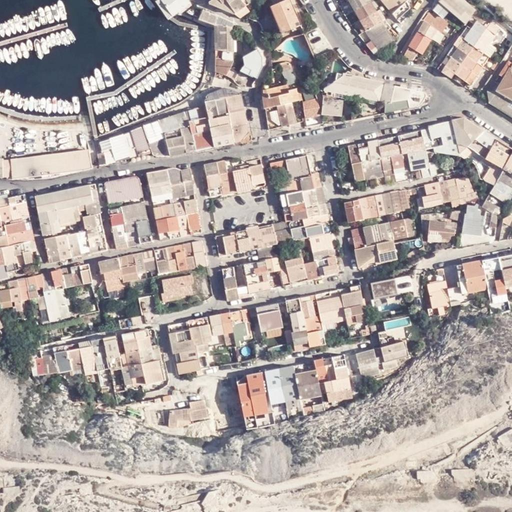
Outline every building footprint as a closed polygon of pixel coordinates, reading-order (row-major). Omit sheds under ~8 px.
[(157,3),(169,20),(173,17),(160,0),(157,3)] [(161,0),(160,0),(173,17),(191,4),(187,0),(161,0)] [(235,16),(246,8),(241,0),(217,0),(211,5),(235,16)] [(291,0),(289,0),(272,7),(283,35),(303,27),(291,0)] [(351,0),(350,1),(355,10),(370,1),(369,0),(351,0)] [(394,11),(384,0),(379,0),(391,14),(394,11)] [(384,0),(394,11),(395,12),(406,3),(403,0),(384,0)] [(477,9),(464,0),(440,0),(432,12),(433,13),(443,20),(448,14),(466,25),(477,9)] [(355,10),(361,21),(376,12),(370,1),(355,10)] [(399,17),(409,10),(406,3),(395,12),(399,17)] [(235,16),(240,19),(249,12),(246,8),(235,16)] [(379,10),(376,12),(381,23),(385,20),(379,10)] [(394,11),(391,14),(396,21),(399,17),(395,12),(394,11)] [(198,23),(208,25),(216,27),(217,26),(218,19),(203,12),(198,23)] [(368,32),(381,23),(376,12),(361,21),(368,32)] [(431,16),(429,14),(423,21),(425,22),(438,32),(445,21),(443,20),(433,13),(431,16)] [(218,19),(217,26),(234,29),(232,26),(218,19)] [(471,31),(477,23),(474,20),(467,28),(471,31)] [(361,21),(357,23),(363,34),(368,32),(361,21)] [(449,23),(445,21),(438,32),(441,34),(449,23)] [(481,37),(487,29),(478,21),(477,23),(471,31),(481,37)] [(501,28),(492,21),(487,29),(496,34),(501,28)] [(419,32),(432,40),(438,32),(425,22),(419,32)] [(374,42),(388,32),(381,23),(368,32),(374,42)] [(217,26),(216,27),(217,51),(234,53),(234,29),(217,26)] [(461,37),(465,40),(471,31),(467,28),(461,37)] [(496,34),(487,29),(481,37),(490,44),(496,34)] [(475,46),(481,37),(471,31),(465,40),(475,46)] [(374,42),(379,52),(393,41),(388,32),(374,42)] [(432,40),(419,32),(409,46),(406,50),(419,59),(424,49),(426,50),(432,40)] [(461,37),(455,46),(458,49),(465,40),(461,37)] [(490,44),(481,37),(475,46),(484,52),(490,44)] [(458,49),(468,56),(475,46),(465,40),(458,49)] [(366,45),(375,55),(379,52),(374,42),(366,45)] [(490,56),(495,47),(490,44),(484,52),(490,56)] [(455,46),(448,56),(452,58),(458,49),(455,46)] [(468,56),(477,62),(484,52),(475,46),(468,56)] [(258,49),(245,56),(246,66),(242,72),(258,79),(263,67),(262,57),(258,49)] [(458,49),(452,58),(462,65),(468,56),(458,49)] [(234,53),(217,51),(217,59),(233,62),(234,53)] [(471,71),(464,81),(470,85),(476,75),(482,66),(490,56),(484,52),(477,62),(471,71)] [(448,56),(439,71),(443,73),(446,68),(452,58),(448,56)] [(462,65),(471,71),(477,62),(468,56),(462,65)] [(452,58),(446,68),(455,74),(462,65),(452,58)] [(233,62),(217,59),(217,72),(227,76),(232,67),(233,62)] [(490,93),(491,103),(511,116),(511,69),(511,67),(511,63),(510,62),(490,93)] [(464,81),(471,71),(462,65),(455,74),(464,81)] [(239,75),(232,67),(227,76),(232,78),(235,82),(239,75)] [(287,68),(279,72),(280,77),(291,74),(287,68)] [(443,73),(453,79),(455,74),(446,68),(443,73)] [(412,91),(322,72),(313,86),(320,92),(328,95),(328,99),(336,100),(337,94),(368,100),(367,104),(381,108),(383,104),(395,107),(411,110),(410,102),(412,91)] [(288,90),(283,91),(284,95),(290,94),(294,93),(300,91),(299,87),(288,90)] [(300,91),(294,93),(297,103),(302,103),(300,91)] [(426,94),(412,91),(410,102),(411,110),(422,108),(425,104),(428,99),(428,98),(428,97),(428,96),(427,95),(427,94),(426,94)] [(269,99),(271,109),(279,107),(292,104),(290,94),(284,95),(269,99)] [(208,108),(210,118),(211,121),(231,117),(232,125),(235,144),(241,143),(250,134),(242,96),(222,100),(206,103),(208,108)] [(345,102),(345,101),(336,100),(325,99),(323,118),(343,120),(345,102)] [(319,103),(304,107),(307,122),(323,118),(319,103)] [(292,104),(279,107),(280,111),(283,125),(284,128),(297,124),(292,104)] [(354,110),(352,110),(353,124),(377,118),(375,108),(354,110)] [(283,125),(280,111),(272,113),(274,122),(281,126),(283,125)] [(191,125),(200,122),(197,112),(188,115),(191,125)] [(181,129),(191,125),(188,115),(144,129),(149,139),(181,129)] [(231,117),(211,121),(212,130),(232,125),(231,117)] [(460,153),(467,147),(474,140),(485,131),(464,117),(452,121),(460,153)] [(211,121),(210,118),(208,119),(200,122),(191,125),(193,137),(212,132),(212,130),(211,121)] [(460,154),(460,153),(452,121),(431,126),(431,128),(435,148),(436,153),(461,157),(460,154)] [(191,125),(181,129),(149,139),(149,141),(154,155),(157,157),(172,156),(188,154),(197,152),(193,137),(191,125)] [(232,125),(212,130),(212,132),(216,148),(235,144),(232,125)] [(431,128),(422,131),(426,151),(435,148),(431,128)] [(136,145),(147,140),(143,129),(132,133),(136,145)] [(426,151),(422,131),(411,133),(415,153),(426,151)] [(485,147),(492,136),(485,131),(474,140),(485,147)] [(212,132),(193,137),(197,152),(216,148),(212,132)] [(115,152),(136,145),(132,133),(113,141),(115,152)] [(408,155),(415,153),(411,133),(399,137),(403,154),(403,156),(408,155)] [(490,150),(497,139),(492,136),(485,147),(490,150)] [(403,154),(399,137),(378,141),(381,158),(391,157),(403,154)] [(485,158),(494,164),(501,152),(505,145),(501,142),(497,139),(490,150),(485,158)] [(152,154),(147,140),(136,145),(140,157),(152,154)] [(467,147),(485,158),(490,150),(485,147),(474,140),(467,147)] [(99,156),(100,158),(107,155),(115,152),(113,141),(103,145),(103,154),(99,156)] [(372,161),(381,158),(378,141),(369,144),(369,148),(372,161)] [(140,157),(136,145),(115,152),(117,163),(140,157)] [(501,152),(509,158),(511,153),(511,149),(509,148),(505,145),(501,152)] [(362,163),(372,161),(369,148),(360,150),(362,163)] [(352,165),(362,163),(360,150),(350,152),(352,165)] [(51,176),(48,167),(51,167),(53,175),(94,169),(90,151),(12,160),(14,178),(14,180),(51,176)] [(423,169),(430,168),(430,165),(426,151),(415,153),(408,155),(412,171),(413,171),(423,169)] [(117,163),(115,152),(107,155),(109,165),(117,163)] [(494,164),(503,170),(509,158),(501,152),(494,164)] [(394,169),(403,168),(406,167),(403,156),(403,154),(391,157),(394,169)] [(109,165),(107,155),(100,158),(101,167),(109,165)] [(412,171),(408,155),(403,156),(406,167),(403,168),(404,172),(412,171)] [(301,179),(311,177),(311,175),(307,156),(299,158),(302,169),(289,171),(291,181),(301,179)] [(384,171),(394,169),(391,157),(381,158),(384,171)] [(302,169),(299,158),(286,161),(287,166),(289,171),(302,169)] [(374,173),(384,171),(381,158),(372,161),(374,173)] [(511,159),(509,158),(503,170),(511,175),(511,159)] [(0,177),(14,178),(12,160),(0,159),(0,177)] [(287,166),(286,161),(269,164),(271,174),(277,174),(277,169),(287,166)] [(365,175),(374,173),(372,161),(362,163),(365,175)] [(227,172),(226,163),(217,164),(219,174),(227,172)] [(355,177),(365,175),(362,163),(352,165),(355,177)] [(204,167),(207,177),(219,174),(217,164),(204,167)] [(485,182),(494,188),(498,180),(503,170),(494,164),(485,182)] [(265,185),(261,165),(248,168),(253,188),(264,187),(265,185)] [(235,185),(237,192),(253,188),(248,168),(233,171),(232,172),(235,185)] [(424,178),(432,176),(430,168),(423,169),(424,178)] [(185,183),(183,172),(176,169),(168,170),(171,185),(185,183)] [(416,180),(424,178),(423,169),(413,171),(416,180)] [(171,185),(168,170),(148,175),(154,203),(172,199),(170,186),(171,185)] [(191,170),(183,172),(185,183),(193,181),(191,170)] [(498,180),(511,189),(511,175),(503,170),(498,180)] [(219,174),(221,187),(235,185),(232,172),(227,172),(219,174)] [(207,177),(209,189),(221,187),(219,174),(207,177)] [(311,177),(314,189),(321,188),(318,174),(311,175),(311,177)] [(136,177),(110,182),(108,182),(106,183),(106,186),(109,203),(143,197),(140,179),(139,178),(136,177)] [(301,179),(291,181),(293,193),(303,192),(314,189),(311,177),(301,179)] [(466,178),(457,180),(458,187),(467,185),(466,178)] [(457,180),(448,182),(449,189),(458,187),(457,180)] [(494,188),(511,199),(511,197),(511,189),(498,180),(494,188)] [(193,181),(185,183),(187,196),(195,194),(193,181)] [(286,182),(278,184),(281,196),(288,195),(286,182)] [(448,182),(439,185),(440,188),(441,191),(449,189),(448,182)] [(187,196),(185,183),(171,185),(170,186),(172,199),(175,198),(187,196)] [(96,184),(91,186),(94,202),(99,202),(96,184)] [(235,185),(221,187),(223,195),(237,192),(235,185)] [(458,187),(461,200),(470,198),(467,185),(458,187)] [(91,186),(56,194),(60,211),(79,206),(94,202),(91,186)] [(221,187),(209,189),(211,197),(223,195),(221,187)] [(449,189),(452,202),(461,200),(458,187),(449,189)] [(314,189),(318,207),(325,206),(321,188),(314,189)] [(426,190),(430,207),(444,205),(444,203),(441,191),(440,188),(426,190)] [(306,203),(307,210),(318,207),(314,189),(303,192),(306,203)] [(441,191),(444,203),(452,202),(449,189),(441,191)] [(288,195),(291,207),(306,203),(303,192),(293,193),(288,195)] [(57,210),(53,194),(36,198),(40,214),(57,210)] [(281,196),(284,209),(291,207),(288,195),(281,196)] [(27,196),(11,200),(12,206),(28,202),(27,196)] [(403,212),(411,210),(408,196),(400,198),(403,212)] [(395,213),(403,212),(400,198),(392,200),(395,213)] [(487,199),(482,206),(496,217),(501,209),(487,199)] [(12,206),(11,200),(0,202),(0,205),(1,209),(12,206)] [(199,213),(196,200),(186,202),(188,215),(199,213)] [(387,215),(395,213),(392,200),(384,201),(387,215)] [(377,203),(379,217),(387,215),(384,201),(377,203)] [(28,202),(12,206),(15,221),(24,219),(31,218),(28,202)] [(94,202),(79,206),(80,216),(84,216),(85,218),(97,214),(94,202)] [(186,202),(175,205),(178,218),(179,217),(188,215),(186,202)] [(291,207),(292,215),(307,212),(307,210),(306,203),(291,207)] [(368,205),(372,219),(379,217),(377,203),(368,205)] [(138,223),(150,221),(147,205),(135,208),(138,223)] [(178,218),(175,205),(168,206),(170,219),(172,219),(178,218)] [(360,207),(363,221),(372,219),(368,205),(360,207)] [(468,205),(467,210),(466,214),(465,214),(462,229),(476,231),(476,235),(482,235),(485,217),(481,216),(482,211),(476,209),(468,205)] [(15,221),(12,206),(1,209),(3,224),(7,223),(15,221)] [(79,206),(60,211),(61,221),(80,216),(79,206)] [(170,219),(168,206),(162,207),(164,220),(170,219)] [(318,207),(321,217),(328,216),(325,206),(318,207)] [(162,207),(155,209),(157,221),(164,220),(162,207)] [(284,209),(285,216),(292,215),(291,207),(284,209)] [(307,210),(307,212),(309,219),(321,217),(318,207),(307,210)] [(347,210),(350,223),(363,221),(360,207),(347,210)] [(126,226),(138,223),(135,208),(123,210),(126,226)] [(57,210),(40,214),(43,226),(60,222),(57,210)] [(123,210),(112,212),(115,228),(126,226),(123,210)] [(292,215),(294,222),(304,221),(309,219),(307,212),(292,215)] [(201,226),(199,213),(188,215),(190,228),(201,226)] [(85,218),(86,225),(87,230),(99,228),(97,214),(85,218)] [(188,215),(179,217),(181,230),(190,228),(188,215)] [(292,215),(285,216),(287,224),(289,223),(294,222),(292,215)] [(80,216),(61,221),(64,231),(86,225),(85,218),(84,216),(80,216)] [(321,217),(322,226),(329,225),(328,216),(321,217)] [(179,217),(178,218),(172,219),(175,231),(181,230),(179,217)] [(304,221),(304,227),(305,230),(322,226),(321,217),(309,219),(304,221)] [(24,219),(15,221),(7,223),(8,227),(25,224),(24,219)] [(164,220),(157,221),(161,233),(175,232),(175,231),(172,219),(170,219),(164,220)] [(413,219),(405,221),(410,238),(417,237),(413,219)] [(153,236),(150,221),(138,223),(141,239),(153,236)] [(289,223),(291,230),(304,227),(304,221),(294,222),(289,223)] [(395,242),(398,241),(410,238),(405,221),(391,223),(393,230),(395,242)] [(60,222),(43,226),(44,232),(61,229),(60,222)] [(446,224),(432,222),(430,235),(430,243),(443,244),(454,245),(455,241),(456,232),(445,231),(446,224)] [(141,239),(138,223),(126,226),(129,241),(141,239)] [(287,224),(281,225),(282,232),(291,230),(289,223),(287,224)] [(391,223),(379,226),(381,233),(393,230),(391,223)] [(27,232),(25,224),(8,227),(9,237),(27,232)] [(281,225),(273,227),(274,234),(276,233),(282,232),(281,225)] [(329,225),(322,226),(324,236),(331,234),(329,225)] [(129,241),(126,226),(115,228),(118,243),(129,241)] [(201,226),(190,228),(192,235),(202,233),(201,226)] [(322,226),(305,230),(307,239),(310,239),(324,236),(322,226)] [(379,226),(371,228),(373,235),(381,233),(379,226)] [(0,238),(9,237),(8,227),(4,227),(0,228),(0,238)] [(259,229),(262,249),(277,246),(278,246),(276,233),(274,234),(273,227),(259,229)] [(291,230),(295,243),(296,242),(300,241),(307,239),(305,230),(304,227),(291,230)] [(101,236),(99,228),(87,230),(87,231),(89,231),(91,238),(101,236)] [(190,228),(181,230),(183,237),(192,235),(190,228)] [(371,228),(364,230),(366,237),(373,235),(371,228)] [(61,229),(44,232),(46,239),(57,237),(63,235),(61,229)] [(258,250),(262,249),(259,229),(247,232),(249,239),(251,251),(258,250)] [(175,231),(175,232),(176,238),(183,237),(181,230),(175,231)] [(282,232),(284,244),(295,243),(291,230),(282,232)] [(364,230),(352,232),(354,239),(366,237),(364,230)] [(383,244),(385,244),(386,244),(394,242),(395,242),(393,230),(381,233),(383,244)] [(89,231),(87,231),(78,233),(82,250),(92,248),(91,238),(89,231)] [(36,242),(34,232),(27,232),(9,237),(12,247),(16,247),(25,244),(36,242)] [(175,232),(161,233),(162,241),(176,238),(175,232)] [(237,241),(249,239),(247,232),(236,234),(237,241)] [(276,233),(278,246),(284,244),(282,232),(276,233)] [(82,250),(78,233),(73,235),(73,233),(68,235),(72,252),(82,250)] [(375,246),(383,244),(381,233),(373,235),(375,246)] [(236,234),(224,236),(225,243),(227,256),(239,254),(237,241),(236,234)] [(331,234),(324,236),(326,244),(333,243),(331,234)] [(72,252),(68,235),(63,235),(57,237),(61,255),(72,252)] [(366,237),(368,247),(375,246),(373,235),(366,237)] [(103,246),(101,236),(91,238),(92,248),(103,246)] [(154,243),(153,236),(141,239),(143,245),(154,243)] [(216,238),(218,245),(225,243),(224,236),(216,238)] [(324,236),(310,239),(312,247),(326,244),(324,236)] [(12,247),(9,237),(0,238),(0,249),(4,249),(12,247)] [(61,255),(57,237),(46,239),(50,257),(61,255)] [(354,239),(356,250),(367,248),(368,247),(366,237),(354,239)] [(143,245),(141,239),(129,241),(131,248),(143,245)] [(237,241),(239,254),(251,251),(249,239),(237,241)] [(307,239),(300,241),(301,248),(312,247),(310,239),(307,239)] [(131,248),(129,241),(118,243),(120,250),(131,248)] [(380,257),(382,263),(403,259),(398,241),(395,242),(394,242),(386,244),(385,244),(386,250),(379,252),(380,257)] [(36,242),(25,244),(29,264),(33,263),(31,253),(31,250),(38,249),(36,242)] [(205,242),(195,244),(196,250),(206,249),(205,242)] [(218,245),(220,257),(227,256),(225,243),(218,245)] [(333,243),(326,244),(327,252),(335,250),(333,243)] [(29,264),(25,244),(16,247),(20,264),(20,270),(30,268),(29,264)] [(103,246),(92,248),(94,253),(109,250),(107,244),(103,246)] [(195,244),(186,246),(187,253),(196,250),(195,244)] [(326,244),(312,247),(313,255),(327,252),(326,244)] [(371,259),(380,257),(379,252),(386,250),(385,244),(383,244),(375,246),(368,247),(367,248),(367,249),(369,259),(371,259)] [(262,249),(258,250),(261,262),(264,261),(266,261),(279,258),(277,246),(262,249)] [(16,247),(12,247),(4,249),(8,266),(20,264),(16,247)] [(92,248),(82,250),(83,256),(94,253),(92,248)] [(177,248),(169,249),(169,256),(178,254),(177,248)] [(360,268),(373,266),(371,259),(369,259),(367,249),(367,248),(356,250),(360,268)] [(4,249),(0,249),(0,268),(8,266),(4,249)] [(157,252),(158,259),(169,256),(169,249),(157,252)] [(206,249),(196,250),(198,263),(209,261),(206,249)] [(196,250),(187,253),(190,264),(198,263),(196,250)] [(335,250),(327,252),(330,260),(336,259),(335,250)] [(73,258),(72,252),(61,255),(62,261),(73,258)] [(157,252),(146,255),(147,261),(158,259),(157,252)] [(327,252),(313,255),(314,264),(318,263),(330,260),(327,252)] [(187,253),(178,254),(181,266),(190,264),(187,253)] [(169,256),(172,268),(181,266),(178,254),(169,256)] [(62,261),(61,255),(50,257),(51,263),(62,261)] [(146,255),(137,256),(139,263),(147,261),(146,255)] [(137,256),(122,260),(122,266),(139,263),(137,256)] [(158,259),(161,271),(172,268),(169,256),(158,259)] [(511,256),(501,259),(507,290),(511,288),(511,256)] [(373,266),(382,263),(380,257),(371,259),(373,266)] [(269,273),(282,271),(279,258),(266,261),(269,273)] [(290,268),(286,269),(290,283),(308,278),(306,266),(304,258),(289,262),(290,268)] [(147,261),(149,273),(161,271),(158,259),(147,261)] [(336,259),(330,260),(331,268),(338,266),(336,259)] [(494,298),(508,296),(507,290),(501,259),(485,262),(490,290),(491,299),(494,298)] [(122,260),(102,264),(105,283),(107,283),(109,294),(119,292),(120,300),(127,299),(126,283),(125,278),(122,266),(122,260)] [(330,260),(318,263),(319,270),(331,268),(330,260)] [(147,261),(139,263),(140,275),(149,273),(147,261)] [(261,262),(245,266),(246,277),(248,277),(267,272),(264,261),(261,262)] [(490,290),(485,262),(465,266),(470,294),(490,290)] [(139,263),(122,266),(125,278),(140,275),(139,263)] [(314,264),(311,264),(314,279),(320,277),(319,270),(318,263),(314,264)] [(8,266),(9,273),(20,270),(20,264),(8,266)] [(314,279),(311,264),(306,266),(309,280),(314,279)] [(0,275),(9,273),(8,266),(0,268),(0,275)] [(470,294),(465,266),(459,267),(462,287),(464,295),(470,294)] [(235,267),(223,270),(226,284),(237,283),(235,267)] [(319,270),(320,277),(333,274),(331,268),(319,270)] [(286,269),(282,271),(284,284),(290,283),(286,269)] [(65,271),(54,274),(56,280),(65,277),(65,271)] [(92,272),(84,274),(86,285),(95,284),(92,272)] [(249,286),(251,286),(269,281),(267,274),(267,272),(248,277),(249,286)] [(9,273),(0,275),(0,281),(9,281),(9,273)] [(84,274),(75,275),(78,287),(86,285),(84,274)] [(75,275),(65,277),(68,290),(78,287),(75,275)] [(195,276),(176,279),(179,292),(194,289),(193,284),(197,283),(195,276)] [(29,280),(29,282),(30,287),(31,296),(40,295),(46,294),(45,281),(44,277),(29,280)] [(65,277),(56,280),(58,291),(62,291),(68,290),(65,277)] [(412,277),(376,284),(380,300),(415,293),(412,277)] [(176,279),(165,282),(167,294),(173,293),(179,292),(176,279)] [(56,280),(45,281),(46,294),(56,293),(58,291),(56,280)] [(251,286),(252,293),(271,289),(269,281),(251,286)] [(446,308),(452,307),(449,290),(447,282),(429,287),(430,291),(434,310),(446,308)] [(228,299),(240,296),(238,288),(237,283),(226,284),(228,299)] [(247,286),(238,288),(240,296),(252,293),(251,286),(249,286),(247,286)] [(30,287),(22,289),(23,301),(31,300),(31,296),(30,287)] [(363,292),(362,287),(351,289),(352,294),(344,296),(344,299),(347,311),(348,318),(348,320),(349,326),(369,321),(366,306),(363,292)] [(452,307),(466,304),(464,295),(462,287),(449,290),(452,307)] [(14,303),(18,302),(23,301),(22,289),(13,290),(14,303)] [(0,293),(2,304),(14,303),(13,290),(0,293)] [(58,291),(56,293),(63,321),(68,320),(67,316),(62,291),(58,291)] [(344,296),(342,291),(334,292),(335,294),(331,296),(332,301),(344,299),(344,296)] [(50,310),(53,323),(63,321),(56,293),(46,294),(50,310)] [(167,294),(165,295),(166,302),(174,300),(173,293),(167,294)] [(50,310),(46,294),(40,295),(41,302),(43,312),(50,310)] [(320,304),(332,301),(331,296),(327,296),(326,294),(319,296),(320,304)] [(157,296),(142,299),(146,317),(160,314),(157,296)] [(319,296),(313,297),(317,317),(322,316),(319,296)] [(510,304),(508,296),(494,298),(496,306),(504,305),(510,304)] [(316,318),(317,317),(313,297),(302,299),(307,319),(316,318)] [(288,303),(294,334),(302,332),(309,331),(307,319),(302,299),(288,302),(288,303)] [(337,323),(348,320),(348,318),(347,311),(344,299),(332,301),(337,323)] [(325,325),(337,323),(332,301),(320,304),(322,316),(325,325)] [(288,303),(281,304),(285,328),(263,333),(265,340),(288,335),(294,334),(288,303)] [(281,304),(259,309),(263,333),(285,328),(281,304)] [(447,317),(446,308),(434,310),(430,311),(432,320),(447,317)] [(251,322),(249,310),(232,314),(234,326),(247,324),(251,322)] [(67,316),(68,320),(79,317),(79,316),(89,314),(89,312),(67,316)] [(234,326),(232,314),(224,315),(225,321),(224,321),(227,333),(234,332),(234,326)] [(224,321),(223,316),(212,318),(215,336),(227,333),(224,321)] [(317,317),(316,318),(320,332),(325,331),(325,325),(322,316),(317,317)] [(310,334),(320,332),(316,318),(307,319),(309,331),(310,334)] [(210,325),(209,319),(192,322),(192,323),(193,329),(210,325)] [(193,329),(192,323),(172,327),(177,355),(178,355),(183,353),(198,350),(197,346),(193,329)] [(337,323),(325,325),(325,331),(326,334),(332,333),(338,331),(337,323)] [(240,338),(249,336),(247,324),(234,326),(234,332),(236,339),(240,338)] [(214,342),(210,325),(193,329),(197,346),(214,342)] [(359,357),(365,380),(383,375),(381,365),(386,364),(387,371),(400,367),(398,361),(412,357),(409,344),(405,329),(387,334),(380,336),(384,351),(359,357)] [(304,344),(312,343),(310,334),(309,331),(302,332),(304,344)] [(325,331),(320,332),(322,346),(328,345),(326,334),(325,331)] [(234,332),(227,333),(229,345),(237,344),(236,339),(234,332)] [(297,346),(304,344),(302,332),(294,334),(297,346)] [(313,348),(322,346),(320,332),(310,334),(312,343),(313,348)] [(128,343),(140,339),(139,334),(127,337),(128,343)] [(291,346),(297,346),(294,334),(288,335),(291,346)] [(143,353),(156,351),(156,350),(156,349),(153,337),(140,339),(143,353)] [(128,343),(131,355),(143,353),(140,339),(128,343)] [(108,345),(111,359),(125,357),(124,356),(121,342),(108,345)] [(214,342),(197,346),(198,350),(204,349),(204,350),(215,348),(214,342)] [(264,344),(256,346),(257,358),(266,356),(264,344)] [(71,354),(84,351),(83,345),(70,348),(71,354)] [(97,348),(99,362),(111,359),(108,345),(97,348)] [(99,367),(100,367),(99,362),(97,348),(84,351),(88,369),(99,367)] [(158,362),(165,361),(163,350),(156,351),(158,362)] [(185,363),(200,360),(198,350),(183,353),(185,363)] [(75,371),(88,369),(84,351),(71,354),(75,371)] [(145,365),(158,362),(156,351),(143,353),(145,365)] [(131,355),(133,368),(145,365),(143,353),(131,355)] [(63,373),(75,371),(71,354),(59,356),(60,358),(63,373)] [(50,375),(63,373),(60,358),(59,356),(46,358),(50,375)] [(111,359),(114,371),(127,369),(125,357),(111,359)] [(37,379),(50,375),(46,358),(33,361),(37,379)] [(336,360),(337,365),(346,364),(350,381),(352,380),(347,358),(336,360)] [(180,364),(182,376),(196,373),(197,378),(203,376),(200,360),(185,363),(180,364)] [(149,383),(169,379),(165,361),(158,362),(161,375),(148,377),(149,383)] [(145,365),(148,377),(161,375),(158,362),(145,365)] [(341,382),(347,382),(350,381),(346,364),(337,365),(341,382)] [(136,385),(145,383),(149,383),(148,377),(145,365),(133,368),(136,380),(136,385)] [(299,367),(300,376),(316,373),(315,369),(311,368),(311,365),(299,367)] [(328,367),(332,384),(341,382),(337,365),(328,367)] [(88,369),(90,377),(101,375),(99,367),(88,369)] [(283,371),(289,404),(305,401),(300,376),(299,367),(283,371)] [(332,384),(328,367),(319,369),(319,372),(322,386),(325,386),(329,385),(332,384)] [(136,380),(133,368),(129,368),(127,369),(130,387),(133,386),(136,385),(136,380)] [(77,381),(90,379),(90,377),(88,369),(75,371),(77,381)] [(275,407),(289,404),(283,371),(269,374),(275,407)] [(305,401),(325,397),(325,396),(322,386),(319,372),(316,373),(300,376),(305,401)] [(331,395),(349,392),(347,382),(341,382),(332,384),(329,385),(331,395)] [(350,401),(349,392),(331,395),(333,404),(350,401)] [(173,414),(173,429),(187,429),(187,427),(196,427),(196,424),(214,424),(213,407),(194,408),(194,413),(173,414)] [(308,418),(328,414),(327,408),(306,412),(308,418)] [(511,442),(511,430),(499,439),(504,447),(511,442)] [(475,469),(453,470),(453,479),(455,480),(469,487),(475,484),(475,469)] [(430,470),(418,472),(419,487),(437,485),(440,478),(430,470)] [(4,476),(0,476),(0,498),(4,498),(3,492),(18,491),(17,486),(5,488),(4,476)] [(179,510),(172,511),(183,511),(203,507),(204,511),(218,511),(216,500),(222,497),(220,491),(207,494),(204,501),(182,507),(179,510)]
